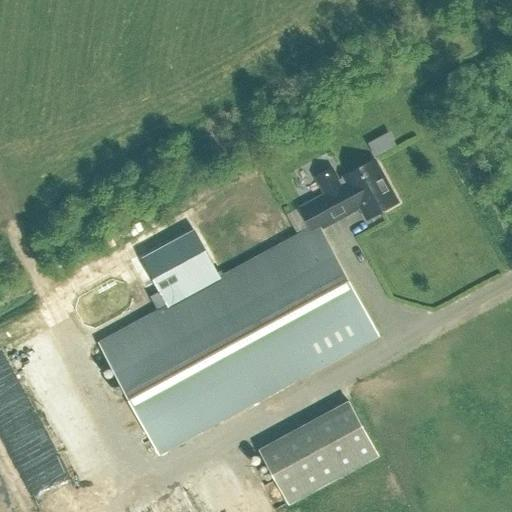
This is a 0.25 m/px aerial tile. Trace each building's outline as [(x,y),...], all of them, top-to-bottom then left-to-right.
[(367,220),(398,203),(375,161),(344,178),(347,184),(301,209),(313,232),(103,346),(159,451),(376,334),(319,229),(360,207),(367,220)] [(42,414),(6,345),(0,348),(0,385),(21,425),(42,414)] [(261,451),(289,503),(377,456),(349,403),(261,451)] [(30,439),(47,435),(45,423),(27,428),(30,439)] [(0,495),(26,484),(1,426),(0,426),(0,495)] [(67,464),(47,471),(55,493),(75,485),(67,464)] [(158,511),(153,502),(131,511),(158,511)]
